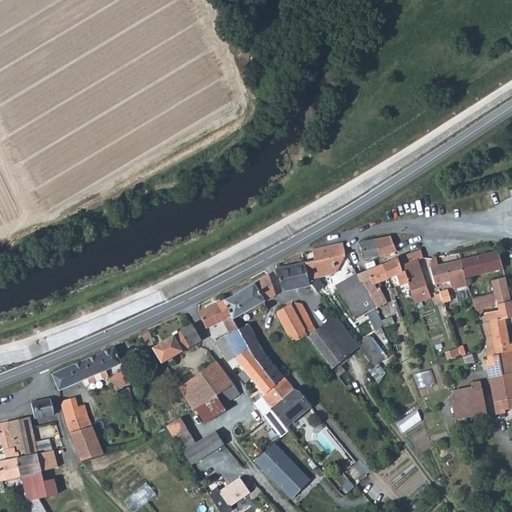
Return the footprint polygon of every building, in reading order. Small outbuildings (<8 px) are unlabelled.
[(376,239),(380,255),(380,257),(396,250),(390,236),(376,239)] [(380,255),(376,239),(361,242),(361,243),(364,258),(380,255)] [(314,259),(304,262),(308,279),(336,272),(345,255),(343,243),(312,249),(314,259)] [(403,273),(405,272),(409,282),(416,303),(431,297),(417,260),(423,258),(420,249),(397,257),(403,273)] [(464,277),(502,267),(498,251),(460,259),(464,277)] [(434,284),(464,277),(460,259),(438,265),(436,256),(432,257),(430,266),(434,284)] [(397,257),(382,264),(387,278),(395,275),(395,276),(403,273),(397,257)] [(309,283),(308,279),(304,262),(276,270),(280,287),(286,289),(309,283)] [(372,268),(363,272),(358,275),(376,308),(377,309),(388,302),(378,284),(375,285),(373,281),(387,278),(382,264),(372,268)] [(403,273),(395,276),(399,285),(402,284),(409,282),(405,272),(403,273)] [(269,274),(254,283),(263,301),(274,294),(269,274)] [(367,312),(376,308),(358,275),(335,287),(355,318),(367,312)] [(474,311),(497,304),(510,300),(505,277),(491,281),(493,286),(469,294),(474,311)] [(415,303),(416,303),(409,282),(402,284),(408,300),(411,299),(413,304),(415,303)] [(236,294),(227,298),(223,299),(239,330),(245,327),(244,324),(240,321),(238,316),(263,301),(254,283),(245,289),(236,294)] [(438,288),(442,303),(450,300),(446,286),(438,288)] [(244,341),(239,330),(223,299),(210,306),(219,323),(222,321),(228,333),(225,335),(236,356),(248,349),(244,341)] [(490,401),(494,401),(506,398),(508,408),(511,407),(511,343),(509,344),(505,317),(511,315),(511,309),(510,300),(497,304),(498,308),(487,311),(488,321),(484,322),(485,330),(486,338),(486,346),(486,350),(488,361),(481,362),(490,401)] [(295,347),(308,337),(324,358),(332,368),(338,363),(359,347),(335,314),(316,329),(301,302),(292,301),(277,311),(276,315),(280,322),(295,347)] [(210,306),(198,311),(207,329),(219,323),(210,306)] [(380,314),(377,309),(376,308),(367,312),(374,328),(381,324),(380,324),(380,314)] [(154,346),(152,348),(160,363),(164,360),(201,339),(192,324),(154,346)] [(383,345),(390,343),(381,324),(374,328),(383,345)] [(245,327),(239,330),(244,341),(252,337),(247,326),(245,327)] [(148,331),(148,330),(141,333),(145,344),(152,341),(148,331)] [(240,364),(236,356),(225,335),(214,341),(233,369),(240,364)] [(244,341),(248,349),(252,357),(275,384),(282,377),(259,351),(252,337),(244,341)] [(310,367),(324,358),(308,337),(295,347),(306,364),(307,363),(310,367)] [(370,338),(359,347),(373,365),(383,357),(370,338)] [(121,363),(114,347),(98,353),(105,370),(121,363)] [(236,356),(240,364),(241,365),(252,357),(248,349),(236,356)] [(59,390),(105,370),(98,353),(52,374),(54,380),(59,390)] [(264,394),(275,384),(252,357),(241,365),(264,394)] [(164,360),(160,363),(165,375),(170,374),(164,360)] [(207,400),(215,395),(232,384),(216,361),(176,382),(187,408),(191,406),(192,409),(194,408),(207,400)] [(338,363),(332,368),(343,383),(349,378),(338,363)] [(368,370),(379,384),(382,377),(373,365),(368,370)] [(124,387),(128,385),(133,383),(125,370),(117,373),(124,387)] [(117,391),(124,387),(117,373),(108,377),(117,391)] [(275,384),(264,394),(261,396),(262,397),(276,416),(284,427),(310,406),(300,392),(292,390),(282,377),(275,384)] [(474,404),(484,402),(479,381),(469,383),(470,386),(474,404)] [(238,395),(232,384),(215,395),(221,405),(238,395)] [(470,386),(453,390),(455,402),(460,401),(462,412),(474,410),(475,414),(486,411),(484,402),(474,404),(470,386)] [(74,395),(61,401),(67,425),(81,460),(83,463),(86,462),(86,459),(102,454),(86,411),(81,413),(77,405),(80,404),(77,397),(74,398),(74,395)] [(225,410),(221,405),(215,395),(207,400),(217,415),(225,410)] [(276,416),(262,397),(254,403),(257,408),(265,415),(264,416),(266,419),(280,437),(288,431),(284,427),(276,416)] [(31,402),(34,418),(53,414),(50,398),(31,402)] [(508,408),(506,398),(494,401),(496,411),(508,408)] [(207,400),(194,408),(205,423),(217,415),(207,400)] [(19,457),(36,453),(32,428),(29,417),(8,421),(13,443),(14,446),(17,446),(19,457)] [(191,464),(223,444),(215,431),(195,444),(180,417),(166,426),(173,437),(174,437),(191,464)] [(0,436),(3,436),(5,445),(13,443),(8,421),(0,422),(0,436)] [(14,446),(13,443),(5,445),(6,448),(4,448),(6,459),(0,460),(0,465),(3,479),(19,477),(15,457),(19,457),(17,446),(14,446)] [(291,496),(308,479),(274,443),(256,460),(291,496)] [(40,498),(59,494),(53,475),(52,469),(59,468),(58,466),(53,451),(36,453),(19,457),(15,457),(19,477),(21,476),(27,501),(40,498)] [(239,478),(219,492),(229,506),(249,492),(239,478)] [(126,501),(135,511),(137,511),(159,494),(149,481),(126,501)] [(301,501),(316,487),(311,482),(297,496),(301,501)] [(27,501),(33,511),(46,511),(40,498),(27,501)]
